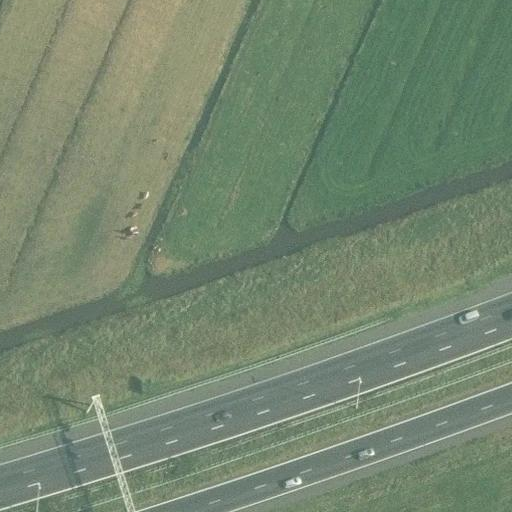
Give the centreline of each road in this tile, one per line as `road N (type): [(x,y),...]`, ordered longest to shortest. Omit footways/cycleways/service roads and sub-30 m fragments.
road 1 (motorway): [(511,314),(0,488)]
road 2 (motorway): [(182,511),(511,397)]
